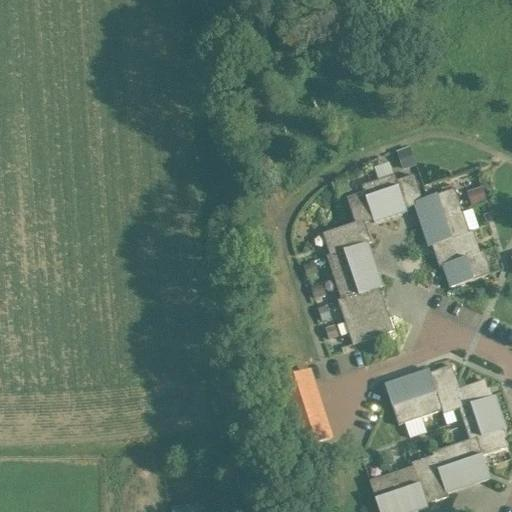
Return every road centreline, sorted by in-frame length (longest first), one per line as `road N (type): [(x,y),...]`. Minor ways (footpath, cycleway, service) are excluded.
road 1 (track): [(0,451),(215,436)]
road 2 (residential): [(511,356),(457,338),(335,392)]
